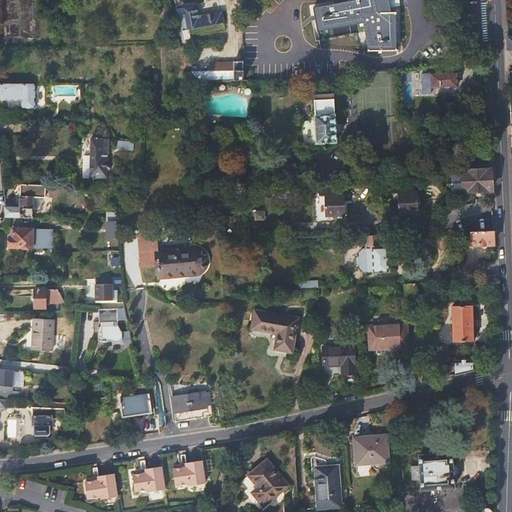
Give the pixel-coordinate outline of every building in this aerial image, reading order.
[(226,31),(224,23),(189,30),(184,6),(177,7),(174,0),(163,0),(168,17),(178,14),(184,40),(226,31)] [(363,24),(368,50),(397,50),(395,12),(390,13),(389,7),(388,2),(387,0),(354,0),(312,8),(317,32),(363,24)] [(189,30),(224,23),(222,13),(198,17),(195,4),(184,6),(189,30)] [(193,71),(193,81),(244,81),(244,61),(234,61),(234,70),(193,71)] [(196,62),(196,70),(208,70),(208,62),(196,62)] [(428,87),(454,86),(454,72),(419,73),(419,93),(428,93),(428,87)] [(36,84),(0,84),(0,99),(23,101),(23,109),(36,109),(36,84)] [(333,94),(314,95),(317,143),(336,142),(333,94)] [(25,122),(10,123),(10,136),(26,136),(25,122)] [(109,169),(110,140),(92,140),(91,156),(86,156),(84,178),(108,179),(109,172),(111,172),(111,169),(109,169)] [(135,143),(119,141),(118,149),(134,152),(135,143)] [(464,192),(492,191),(491,165),(491,163),(479,163),(480,171),(451,172),(452,182),(464,183),(464,192)] [(16,206),(5,206),(5,214),(5,217),(21,218),(33,218),(34,198),(46,198),(46,186),(22,185),(14,188),(16,197),(16,206)] [(415,193),(414,185),(392,185),(392,194),(398,194),(398,215),(419,214),(419,203),(415,203),(415,193)] [(340,186),(318,187),(319,197),(324,197),(324,216),(344,216),(344,205),(341,205),(341,195),(340,186)] [(285,200),(285,192),(276,192),(276,200),(285,200)] [(265,212),(253,212),(254,227),(266,227),(265,212)] [(21,218),(5,217),(5,226),(12,226),(12,237),(10,237),(9,247),(32,248),(33,230),(20,229),(20,226),(21,226),(21,218)] [(119,237),(117,222),(107,221),(109,238),(119,237)] [(138,234),(140,260),(156,258),(155,251),(154,232),(138,234)] [(474,245),(494,244),(494,232),(470,232),(471,243),(474,245)] [(382,235),(367,235),(368,271),(373,271),(374,272),(389,271),(387,235),(382,235)] [(156,258),(140,260),(141,266),(157,265),(158,277),(195,274),(198,273),(200,272),(202,271),(204,269),(205,267),(206,264),(206,261),(206,259),(206,256),(205,254),(203,252),(201,250),(199,248),(197,247),(194,247),(155,251),(156,258)] [(302,280),(302,288),(318,288),(318,280),(302,280)] [(404,284),(404,297),(417,297),(416,283),(404,284)] [(416,283),(417,297),(430,296),(430,283),(416,283)] [(118,291),(113,290),(113,284),(97,285),(97,301),(117,300),(118,291)] [(362,299),(404,297),(404,284),(403,284),(362,286),(362,299)] [(47,304),(59,304),(67,304),(58,289),(47,290),(47,304)] [(47,290),(31,290),(31,298),(35,297),(35,308),(47,308),(47,304),(47,290)] [(471,307),(452,308),(454,343),(474,343),(471,307)] [(125,345),(133,343),(126,308),(100,309),(100,323),(103,323),(103,326),(101,327),(100,327),(100,341),(101,341),(102,342),(103,342),(104,342),(108,343),(110,341),(112,340),(116,342),(120,342),(124,340),(125,345)] [(253,311),(250,329),(277,334),(275,349),(293,353),(299,318),(253,311)] [(55,349),(55,319),(35,320),(35,349),(55,349)] [(406,327),(370,328),(371,351),(407,350),(406,327)] [(342,373),(345,374),(355,374),(354,346),(323,347),(324,366),(342,365),(342,373)] [(458,361),(458,375),(473,371),(473,361),(458,361)] [(15,370),(0,368),(0,399),(6,400),(11,400),(15,370)] [(355,374),(345,374),(346,388),(356,386),(355,374)] [(173,398),(175,413),(208,408),(208,406),(211,405),(210,393),(206,394),(206,393),(186,396),(184,387),(176,384),(171,385),(173,398)] [(148,395),(121,399),(124,418),(152,413),(148,395)] [(34,426),(36,426),(36,435),(51,435),(50,426),(53,427),(53,415),(34,416),(34,426)] [(372,461),(373,465),(389,463),(387,435),(355,438),(357,462),(372,461)] [(419,456),(422,491),(455,488),(452,454),(419,456)] [(268,459),(248,476),(259,488),(253,493),(265,507),(291,485),(268,459)] [(187,468),(174,470),(176,486),(189,485),(190,487),(206,484),(203,462),(186,465),(187,468)] [(319,478),(317,478),(319,509),(341,507),(338,466),(319,467),(319,478)] [(166,490),(162,467),(146,470),(147,474),(133,476),(136,492),(149,491),(150,492),(166,490)] [(118,497),(115,474),(98,477),(98,480),(86,482),(88,499),(101,497),(101,499),(118,497)]
